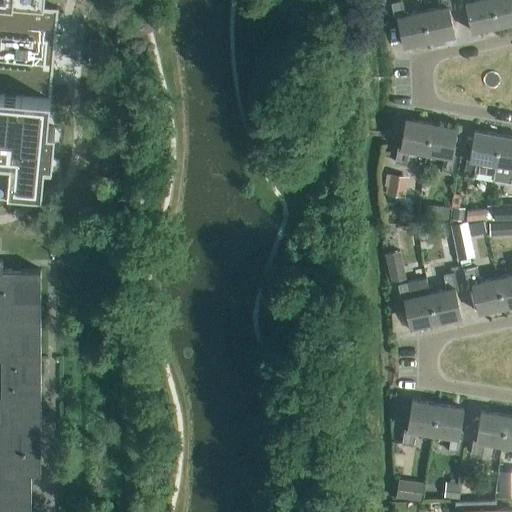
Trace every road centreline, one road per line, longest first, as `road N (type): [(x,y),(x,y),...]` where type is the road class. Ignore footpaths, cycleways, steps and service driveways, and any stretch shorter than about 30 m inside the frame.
road 1 (residential): [(511,123),(409,108),(397,88),(411,66),(511,46)]
road 2 (residential): [(511,404),(415,386),(404,368),(416,347),(511,328)]
